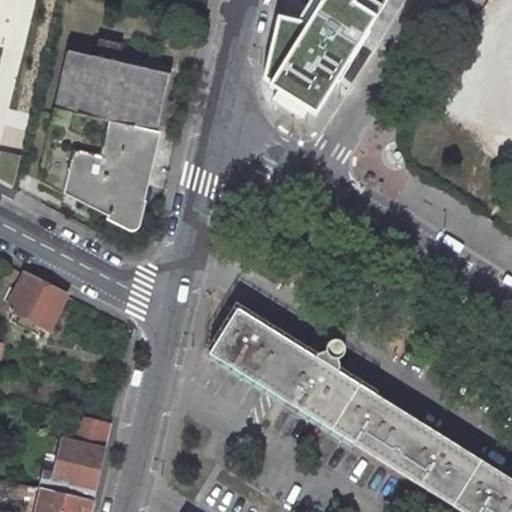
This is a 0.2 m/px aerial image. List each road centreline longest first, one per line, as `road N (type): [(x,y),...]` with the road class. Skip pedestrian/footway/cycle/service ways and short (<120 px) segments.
road 1 (residential): [(313,179),(511,303)]
road 2 (residential): [(421,0),(313,179)]
road 3 (residential): [(123,511),(168,308)]
road 4 (residential): [(168,308),(213,117)]
road 5 (residential): [(0,223),(168,308)]
road 6 (residential): [(213,117),(242,0)]
